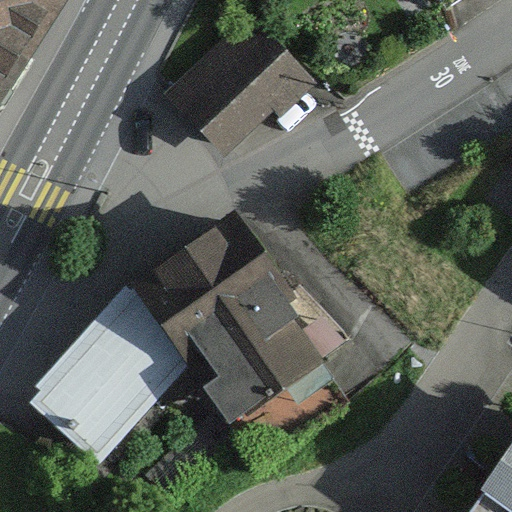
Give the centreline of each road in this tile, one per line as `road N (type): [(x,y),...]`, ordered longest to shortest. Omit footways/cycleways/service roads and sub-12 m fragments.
road 1 (residential): [(511,30),(261,179),(126,192),(51,154)]
road 2 (primary): [(130,0),(51,154)]
